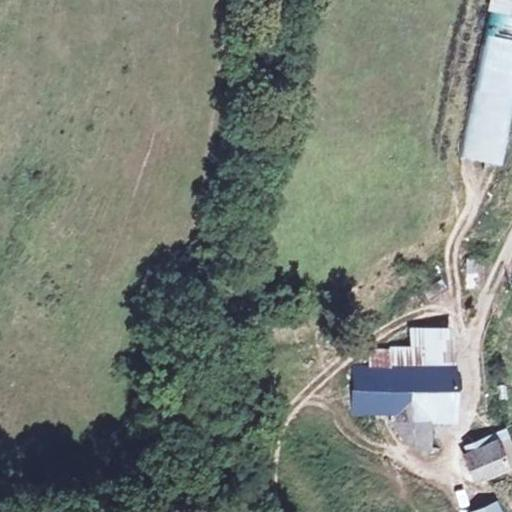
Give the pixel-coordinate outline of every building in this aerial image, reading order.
[(511,0),(492,0),(490,12),(511,16),(511,0)] [(511,16),(490,12),(473,91),(511,99),(511,16)] [(511,117),(511,99),(473,91),(459,159),(502,168),(511,117)] [(415,336),(412,337),(407,340),(406,350),(385,351),(385,368),(355,369),(355,412),(393,414),(395,429),(410,447),(431,449),(431,422),(453,420),(451,333),(423,334),(415,336)] [(473,474),(477,475),(511,459),(511,454),(502,433),(497,435),(464,450),(473,474)] [(477,511),(501,511),(497,503),(477,511)]
